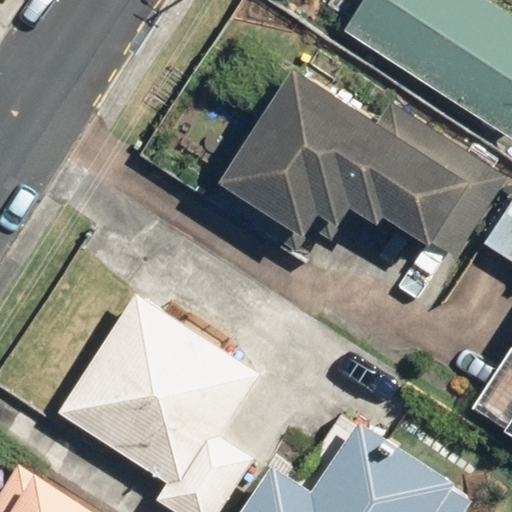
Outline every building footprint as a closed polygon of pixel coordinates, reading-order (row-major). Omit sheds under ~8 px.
[(511,0),(370,0),(352,28),(509,133),(511,129),(511,0)] [(398,210),(459,251),(511,172),(403,100),(394,113),(310,56),(232,172),(320,231),(336,207),(357,220),(368,204),(391,219),(398,210)] [(511,212),(494,239),(511,251),(511,360),(489,393),(511,409),(511,212)] [(223,511),(261,456),(226,432),(269,368),(147,288),(69,406),(178,478),(165,498),(185,511),(223,511)] [(307,470),(288,457),(250,511),(481,511),(491,498),(370,415),(362,427),(345,415),(307,470)] [(98,511),(30,468),(0,511),(98,511)]
